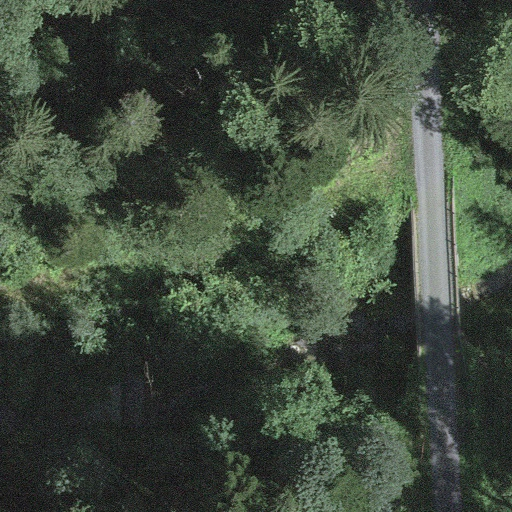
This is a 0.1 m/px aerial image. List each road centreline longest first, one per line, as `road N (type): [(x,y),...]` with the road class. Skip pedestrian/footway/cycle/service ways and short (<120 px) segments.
road 1 (track): [(423,0),(447,511)]
road 2 (track): [(0,19),(137,0)]
